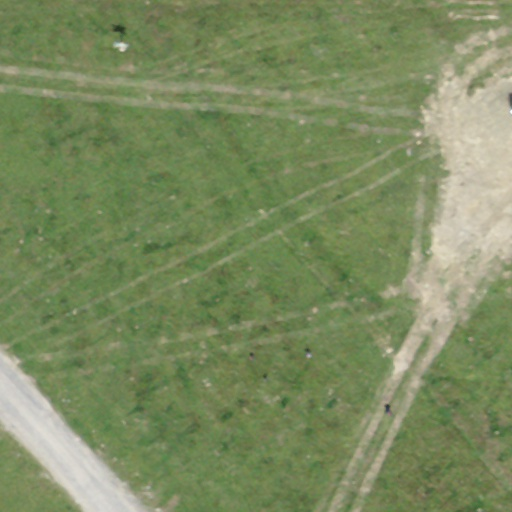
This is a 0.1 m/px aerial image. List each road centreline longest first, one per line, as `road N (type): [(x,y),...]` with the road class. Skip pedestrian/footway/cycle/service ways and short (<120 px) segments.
road 1 (track): [(229,0),(511,23)]
road 2 (track): [(108,511),(0,404)]
